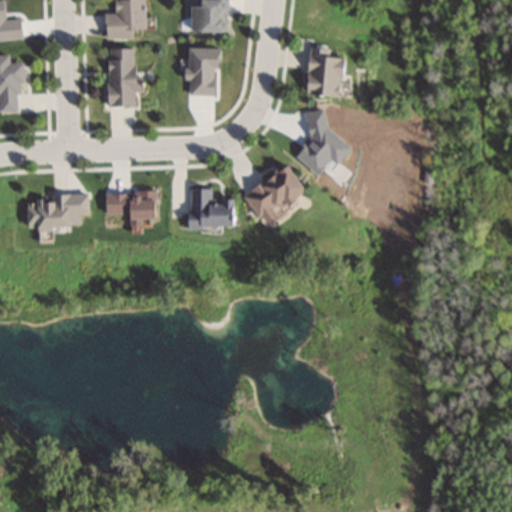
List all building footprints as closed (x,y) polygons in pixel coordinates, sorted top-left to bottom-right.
[(141,0),(112,0),(113,13),(102,13),(102,37),(143,36),(141,0)] [(188,5),(188,32),(225,32),(224,0),(195,0),(195,5),(188,5)] [(301,94),(339,96),(341,57),(324,56),(324,47),(303,46),(301,94)] [(104,106),(133,106),(132,48),(103,48),(104,106)] [(0,110),(14,110),(14,92),(20,92),(19,61),(6,61),(6,54),(0,54),(0,110)] [(257,222),(299,191),(278,163),(236,194),(257,222)] [(228,227),(228,197),(206,197),(206,188),(182,188),(182,227),(228,227)] [(65,196),(19,196),(20,230),(65,230),(65,196)]
